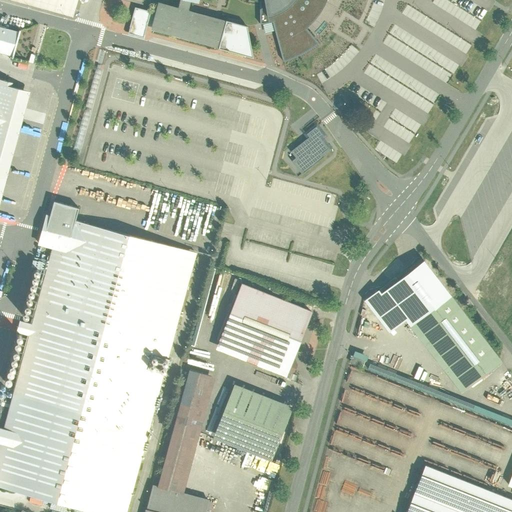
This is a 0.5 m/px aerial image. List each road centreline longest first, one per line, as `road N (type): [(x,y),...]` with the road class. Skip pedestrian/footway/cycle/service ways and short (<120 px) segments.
road 1 (unclassified): [(396,209),(354,271),(289,511)]
road 2 (unclassified): [(511,23),(396,209)]
road 3 (unclassified): [(511,356),(396,209)]
